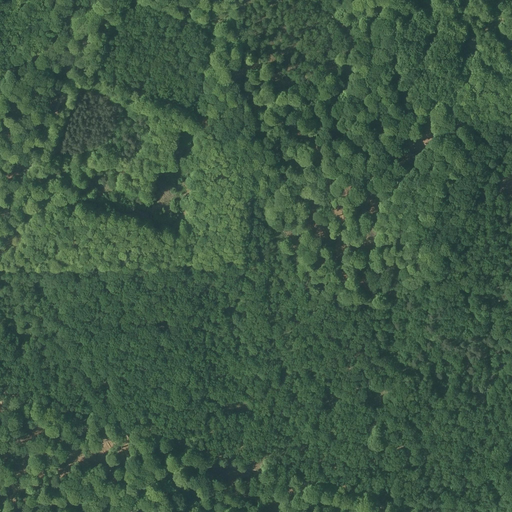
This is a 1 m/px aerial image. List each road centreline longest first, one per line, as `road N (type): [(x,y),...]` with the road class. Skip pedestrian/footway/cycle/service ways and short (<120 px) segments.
road 1 (track): [(414,511),(0,399)]
road 2 (track): [(0,222),(107,0)]
